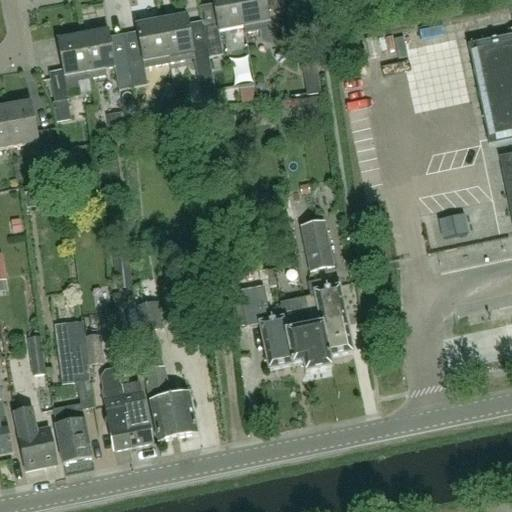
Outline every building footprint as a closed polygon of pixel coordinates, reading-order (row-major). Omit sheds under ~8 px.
[(244,29),(237,0),(211,0),(217,28),(203,30),(206,46),(209,60),(223,57),(219,34),(244,29)] [(262,42),(272,40),(273,47),(287,45),(282,15),(268,18),(264,0),(237,0),(244,29),(245,35),(260,32),(262,42)] [(209,60),(206,46),(193,48),(187,18),(161,23),(169,66),(185,63),(184,57),(193,55),(198,78),(212,75),(209,60)] [(143,64),(152,63),(153,69),(169,66),(161,23),(136,28),(142,58),(128,61),(133,91),(148,88),(143,64)] [(133,91),(128,61),(114,63),(108,33),(83,38),(91,82),(107,79),(106,72),(115,70),(119,93),(133,91)] [(69,103),(66,87),(91,82),(83,38),(58,43),(63,73),(50,76),(56,105),(69,103)] [(511,38),(468,48),(470,54),(488,141),(490,148),(511,143),(511,156),(499,159),(511,222),(511,38)] [(315,56),(298,59),(300,72),(317,69),(315,56)] [(2,110),(10,151),(38,146),(41,167),(54,164),(48,133),(37,135),(31,105),(2,110)] [(0,152),(10,151),(2,110),(0,110),(0,152)] [(233,112),(218,114),(219,127),(235,125),(233,112)] [(301,231),(306,253),(329,248),(325,226),(301,231)] [(329,248),(306,253),(310,274),(334,269),(329,248)] [(0,283),(8,282),(4,256),(0,257),(0,283)] [(134,290),(130,257),(115,258),(119,292),(134,290)] [(324,281),(308,285),(311,300),(313,306),(317,305),(322,328),(347,322),(340,289),(326,291),(324,281)] [(292,368),(293,367),(284,324),(285,324),(284,320),(271,323),(264,289),(240,294),(247,329),(260,326),(269,372),(292,368)] [(313,306),(311,300),(306,301),(311,331),(317,330),(318,337),(324,336),(329,360),(354,355),(347,322),(322,328),(317,305),(313,306)] [(285,324),(284,324),(293,367),(292,368),(292,369),(303,367),(305,377),(331,372),(329,360),(324,336),(318,337),(317,330),(311,331),(306,301),(281,306),(284,320),(285,324)] [(159,303),(138,307),(134,308),(139,333),(137,333),(141,351),(138,352),(142,375),(143,375),(163,370),(167,369),(158,332),(164,331),(159,303)] [(511,324),(498,326),(499,342),(511,340),(511,324)] [(83,342),(87,369),(104,366),(100,338),(83,339),(82,329),(56,332),(57,345),(58,345),(83,342)] [(49,378),(44,340),(31,342),(36,379),(49,378)] [(64,385),(76,384),(88,382),(87,369),(83,342),(58,345),(64,385)] [(170,400),(163,370),(143,375),(159,446),(197,438),(188,396),(170,400)] [(123,406),(125,406),(122,388),(121,388),(118,371),(106,373),(101,380),(104,391),(106,392),(103,395),(115,455),(131,451),(127,430),(131,429),(128,419),(126,419),(123,406)] [(127,430),(131,451),(152,447),(142,397),(141,397),(138,384),(122,388),(125,406),(123,406),(126,419),(128,419),(131,429),(127,430)] [(0,459),(14,456),(7,425),(5,417),(0,393),(0,459)] [(92,461),(82,414),(81,408),(53,413),(56,430),(55,430),(63,467),(92,461)] [(32,411),(14,415),(26,474),(57,468),(50,432),(37,434),(32,411)]
